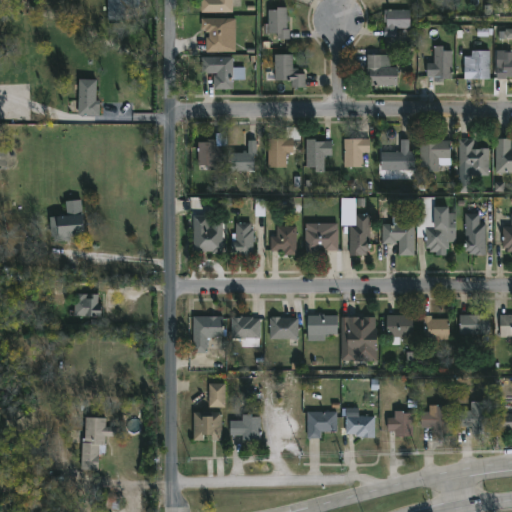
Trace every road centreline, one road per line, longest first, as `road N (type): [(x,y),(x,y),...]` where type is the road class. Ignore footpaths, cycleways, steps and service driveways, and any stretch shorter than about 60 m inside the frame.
road 1 (residential): [(173,0),(178,511)]
road 2 (residential): [(511,286),(172,288)]
road 3 (residential): [(173,112),(511,109)]
road 4 (tertiary): [(511,462),(281,511)]
road 5 (tertiary): [(403,485),(175,480)]
